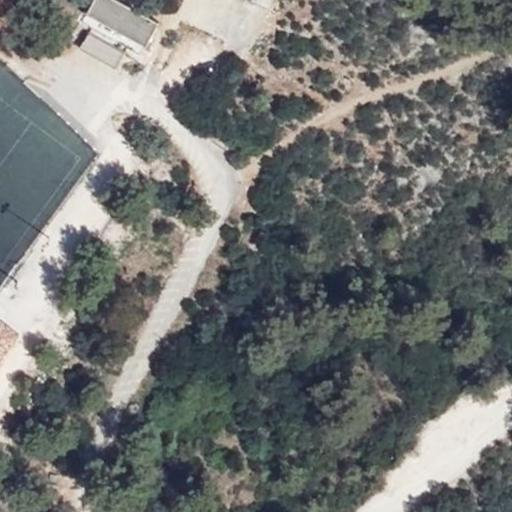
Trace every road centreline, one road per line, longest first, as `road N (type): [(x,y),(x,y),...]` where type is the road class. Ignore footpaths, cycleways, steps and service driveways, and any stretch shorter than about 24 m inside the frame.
road 1 (residential): [(69,65),(182,130),(223,211),(82,472),(92,511)]
road 2 (unclassified): [(393,511),(463,423),(511,394)]
